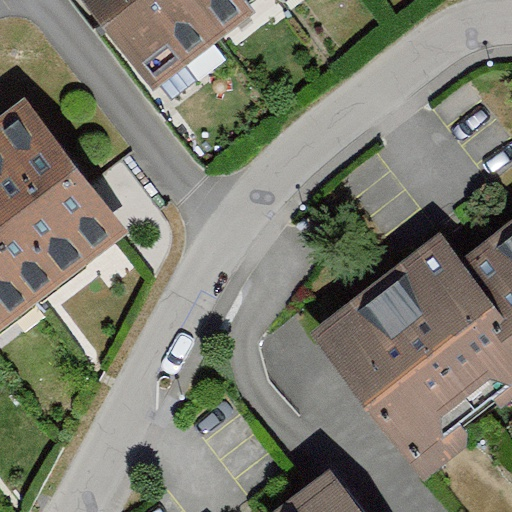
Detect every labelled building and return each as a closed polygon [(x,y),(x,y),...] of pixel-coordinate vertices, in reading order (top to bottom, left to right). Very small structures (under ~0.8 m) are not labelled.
[(90,0),(165,100),(290,8),(284,0),(90,0)] [(284,0),(290,8),(301,24),(331,0),(284,0)] [(0,352),(140,247),(39,122),(0,150),(0,352)] [(459,256),(337,349),(440,483),(511,427),(511,263),(482,286),(459,256)] [(355,511),(344,497),(325,511),(355,511)]
